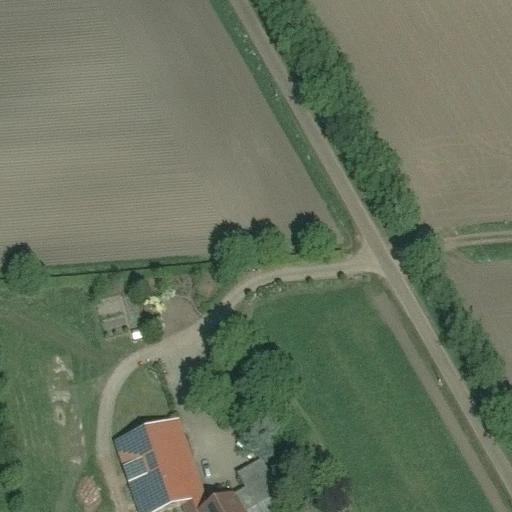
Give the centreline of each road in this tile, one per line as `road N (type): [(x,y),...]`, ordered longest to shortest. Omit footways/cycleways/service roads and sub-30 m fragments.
road 1 (residential): [(233,0),(511,491)]
road 2 (track): [(378,255),(511,245)]
